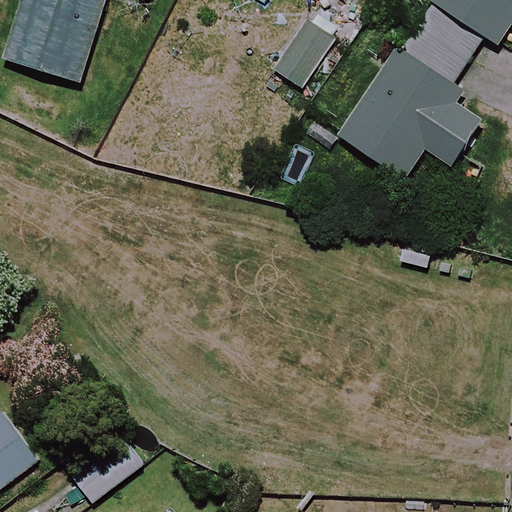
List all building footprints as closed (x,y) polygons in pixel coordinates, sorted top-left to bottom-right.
[(107,0),(23,0),(4,62),(81,86),(107,0)] [(484,38),(502,49),(511,31),(511,0),(437,0),(434,6),(402,56),(397,53),(342,141),(406,182),(425,153),(451,170),(482,121),(446,98),(453,88),(484,38)] [(333,45),(300,24),(271,71),(304,91),(333,45)] [(0,491),(40,462),(3,412),(0,413),(0,491)] [(147,465),(124,434),(70,474),(94,506),(147,465)]
